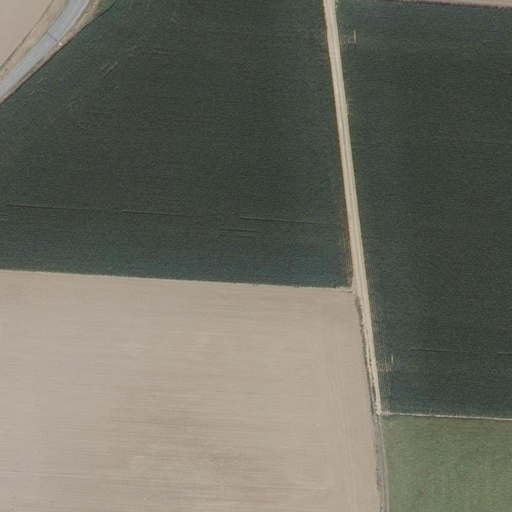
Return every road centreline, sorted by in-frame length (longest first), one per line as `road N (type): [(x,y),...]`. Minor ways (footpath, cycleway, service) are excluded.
road 1 (track): [(322,0),(352,203),(380,511)]
road 2 (tertiary): [(0,90),(80,0)]
